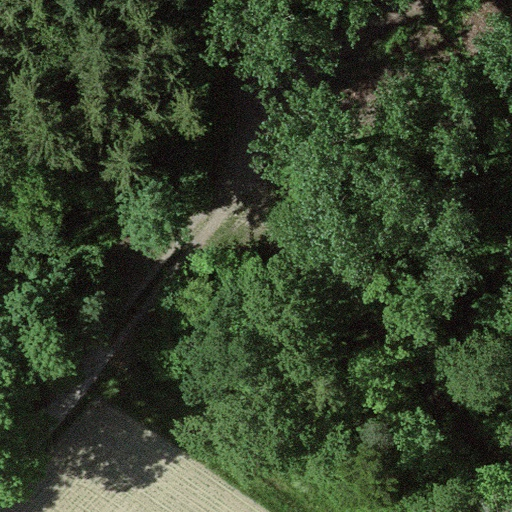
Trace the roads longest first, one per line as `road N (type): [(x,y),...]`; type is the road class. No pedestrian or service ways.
road 1 (track): [(0,474),(197,246),(230,195)]
road 2 (track): [(230,195),(511,406)]
road 3 (track): [(230,195),(257,152),(258,70),(223,0)]
